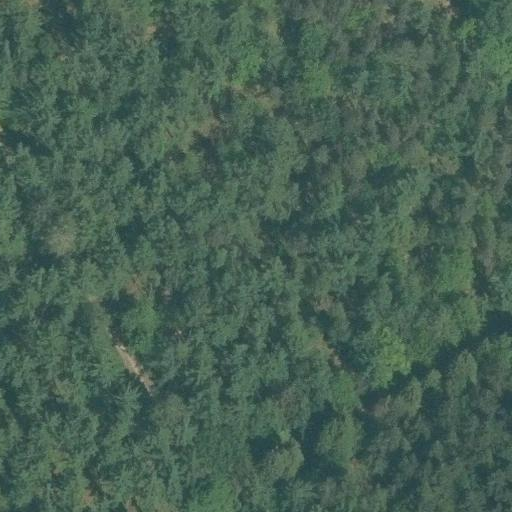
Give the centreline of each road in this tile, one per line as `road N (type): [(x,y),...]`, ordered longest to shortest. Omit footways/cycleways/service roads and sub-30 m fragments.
road 1 (track): [(220,511),(0,155)]
road 2 (track): [(195,511),(511,332)]
